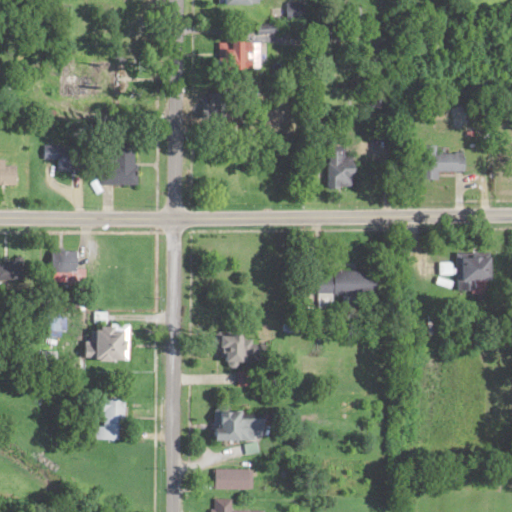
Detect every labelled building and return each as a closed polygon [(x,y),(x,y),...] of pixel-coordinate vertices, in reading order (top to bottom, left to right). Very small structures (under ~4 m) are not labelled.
[(221,0),(221,7),(255,8),(255,0),(221,0)] [(274,27),(250,27),(250,36),(274,36),(274,27)] [(120,67),(73,66),(73,99),(119,100),(120,67)] [(415,182),(434,182),(434,174),(461,174),(461,155),(436,155),(436,148),(415,148),(415,182)] [(60,173),(89,174),(90,151),(46,150),(45,162),(61,163),(60,173)] [(347,150),(322,151),(324,190),(349,189),(347,150)] [(140,153),(104,153),(104,188),(140,188),(140,153)] [(0,188),(21,188),(21,170),(9,170),(9,164),(0,163),(0,188)] [(54,276),(82,276),(82,256),(54,256),(54,276)] [(0,267),(0,284),(0,289),(19,289),(19,267),(0,267)] [(91,363),(130,363),(130,328),(100,328),(100,322),(90,323),(91,363)] [(208,338),(208,366),(248,366),(247,341),(236,341),(236,345),(229,345),(229,338),(208,338)] [(128,433),(128,402),(104,402),(104,431),(102,431),(102,442),(119,442),(119,433),(128,433)] [(252,442),(253,417),(226,416),(226,410),(208,409),(207,440),(252,442)] [(244,472),(215,472),(215,492),(244,492),(244,472)] [(234,511),(234,502),(215,502),(214,511),(234,511)]
